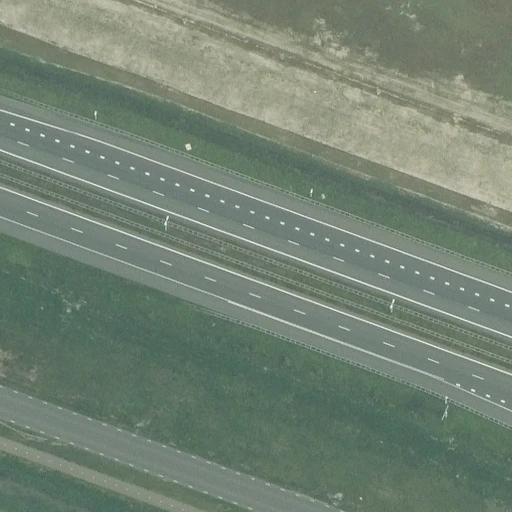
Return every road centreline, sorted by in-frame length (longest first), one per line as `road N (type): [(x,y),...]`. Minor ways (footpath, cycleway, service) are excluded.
road 1 (trunk): [(511,324),(0,136)]
road 2 (trunk): [(0,204),(511,391)]
road 3 (tertiary): [(0,396),(316,511)]
